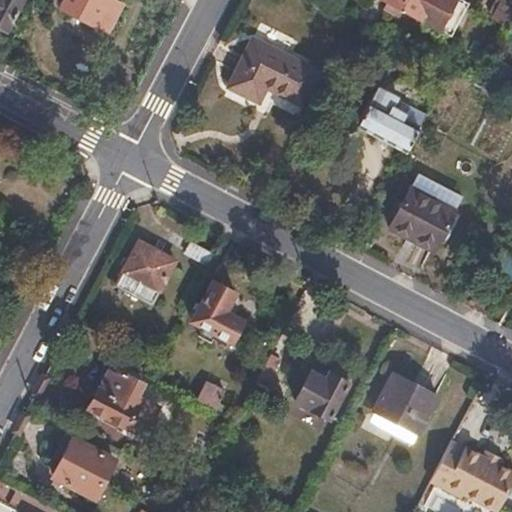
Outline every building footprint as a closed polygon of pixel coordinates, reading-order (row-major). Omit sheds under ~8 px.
[(0,0),(0,27),(5,30),(20,0),(0,0)] [(108,29),(122,0),(121,0),(64,0),(62,6),(108,29)] [(467,1),(465,0),(387,0),(389,1),(387,4),(400,11),(402,8),(432,24),(450,34),(467,1)] [(511,25),(511,24),(511,0),(499,0),(492,14),(511,25)] [(303,106),(321,70),(254,36),(243,59),(228,86),(257,101),(265,86),(286,97),(303,106)] [(511,64),(496,56),(483,82),(511,97),(511,64)] [(406,112),(391,104),(396,95),(376,85),(356,123),(407,151),(420,127),(403,118),(406,112)] [(435,256),(460,209),(412,183),(387,230),(435,256)] [(207,264),(214,251),(187,238),(180,251),(207,264)] [(153,303),(176,259),(139,240),(131,256),(125,267),(118,279),(124,282),(122,287),(153,303)] [(125,267),(131,256),(127,253),(121,264),(125,267)] [(242,317),(226,308),(235,290),(215,278),(194,318),(205,324),(232,338),(242,317)] [(89,343),(97,328),(76,317),(67,332),(89,343)] [(232,338),(205,324),(200,333),(213,339),(214,336),(229,344),(232,338)] [(267,382),(282,354),(278,352),(285,339),(279,336),(258,376),(267,382)] [(106,389),(118,366),(111,362),(99,385),(106,389)] [(136,396),(144,380),(118,366),(106,389),(99,385),(89,405),(126,425),(141,399),(136,396)] [(327,416),(347,380),(327,369),(324,375),(309,367),(293,396),(312,407),(305,419),(317,425),(323,414),(327,416)] [(416,432),(437,393),(392,370),(372,409),(416,432)] [(220,400),(225,390),(205,379),(196,397),(222,411),(226,403),(220,400)] [(64,456),(75,436),(67,431),(56,452),(64,456)] [(95,494),(114,456),(75,436),(64,456),(55,473),(95,494)] [(511,486),(511,470),(501,464),(484,455),(453,439),(447,449),(431,479),(462,496),(464,492),(499,511),(511,486)] [(501,464),(503,459),(487,450),(484,455),(501,464)] [(206,472),(183,460),(176,475),(198,487),(206,472)]
